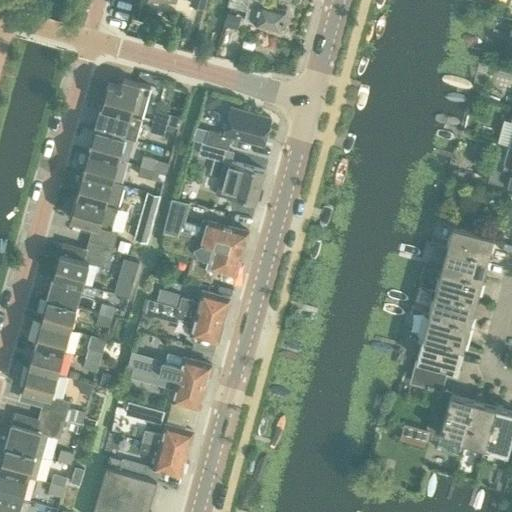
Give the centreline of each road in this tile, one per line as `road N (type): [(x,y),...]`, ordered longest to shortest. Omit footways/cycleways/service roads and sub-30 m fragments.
road 1 (tertiary): [(196,511),(310,104)]
road 2 (residential): [(0,370),(92,40)]
road 3 (tertiary): [(310,104),(92,40)]
